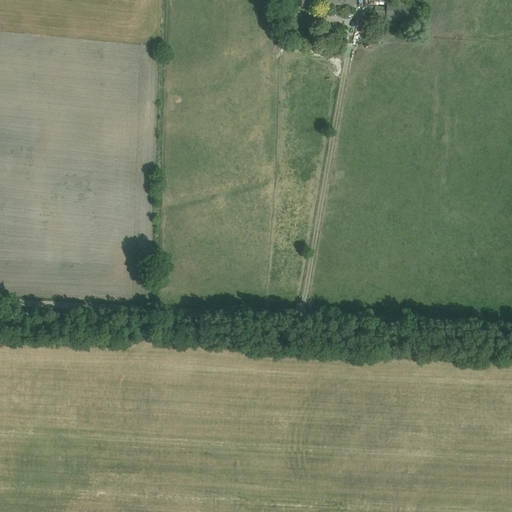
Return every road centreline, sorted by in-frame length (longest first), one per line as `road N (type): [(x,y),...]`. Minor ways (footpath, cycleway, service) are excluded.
road 1 (track): [(0,303),(511,326)]
road 2 (track): [(296,316),(356,24)]
